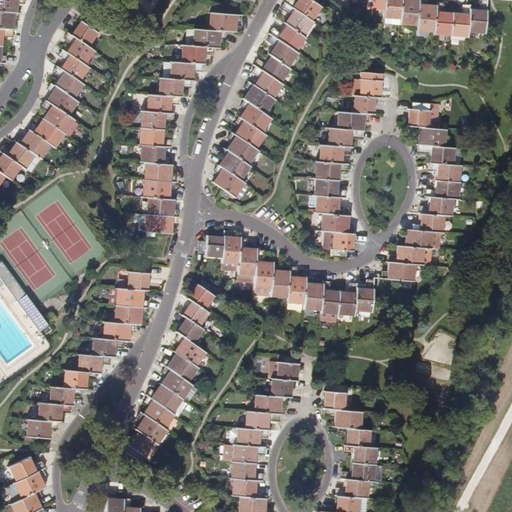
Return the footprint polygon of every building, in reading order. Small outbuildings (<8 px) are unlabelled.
[(22,3),(22,0),(0,0),(0,11),(15,13),(15,3),(22,3)] [(293,0),(285,0),(284,2),(309,19),(319,5),(313,1),(311,0),(297,0),(297,2),(293,0)] [(366,7),(384,9),(384,0),(366,0),(366,3),(366,7)] [(385,23),(399,24),(399,23),(401,5),(401,0),(384,0),(384,9),(383,17),(385,23)] [(408,0),(408,5),(401,5),(399,23),(417,24),(418,0),(408,0)] [(425,0),(418,0),(417,24),(416,36),(429,36),(430,30),(433,30),(435,6),(425,5),(425,0)] [(309,41),(319,26),(309,19),(284,2),(280,8),(290,15),(285,24),(287,25),(304,37),(309,41)] [(443,3),(436,2),(435,6),(433,30),(433,33),(450,34),(451,13),(443,13),(443,3)] [(461,14),(451,13),(450,34),(467,35),(467,31),(469,10),(469,5),(462,4),(461,14)] [(479,11),(469,10),(467,31),(484,32),(485,22),(486,11),(479,11)] [(17,20),(18,13),(15,13),(0,11),(0,29),(7,30),(11,30),(11,20),(17,20)] [(241,22),(242,14),(218,13),(210,12),(209,30),(225,31),(233,32),(234,22),(241,22)] [(86,16),(72,36),(87,46),(96,32),(93,29),(97,23),(86,16)] [(273,28),(269,34),(271,35),(294,51),(304,37),(287,25),(281,33),(273,28)] [(189,28),(187,45),(214,47),(216,47),(217,38),(225,38),(225,31),(209,30),(189,28)] [(71,44),(66,52),(83,64),(93,50),(87,46),(72,36),(67,33),(63,39),(71,44)] [(274,47),(269,55),(271,57),(286,67),(296,53),(294,51),(271,35),(267,41),(274,47)] [(182,45),(181,62),(202,64),(203,54),(213,54),(214,47),(187,45),(182,45)] [(78,81),(87,67),(83,64),(66,52),(63,50),(59,55),(67,60),(61,69),(78,81)] [(279,83),(288,68),(286,67),(271,57),(265,64),(257,59),(253,65),(255,66),(279,83)] [(169,79),(179,79),(191,80),(192,70),(201,71),(202,64),(181,62),(171,61),(169,79)] [(60,78),(55,86),(58,89),(72,98),(82,83),(78,81),(61,69),(56,66),(52,72),(60,78)] [(259,78),(254,86),(271,98),(281,84),(279,83),(255,66),(251,72),(259,78)] [(361,79),(360,96),(373,97),(378,97),(380,73),(366,72),(360,71),(360,79),(361,79)] [(159,78),(158,95),(179,97),(180,86),(178,86),(179,79),(169,79),(159,78)] [(249,91),(244,99),(244,100),(264,113),(273,99),(271,98),(254,86),(248,82),(243,87),(249,91)] [(54,94),(58,89),(55,86),(49,83),(46,89),(52,93),(54,94)] [(54,94),(52,93),(46,101),(48,102),(58,109),(66,115),(76,101),(72,98),(58,89),(54,94)] [(178,103),(179,97),(158,95),(148,94),(147,111),(168,113),(169,102),(178,103)] [(355,96),(353,112),(369,114),(372,114),(373,97),(360,96),(355,96)] [(245,109),(240,118),(246,122),(260,132),(269,117),(264,113),(244,100),(240,106),(245,109)] [(53,115),(58,109),(48,102),(44,108),(49,111),(53,115)] [(410,102),(408,126),(427,127),(429,103),(426,103),(410,102)] [(69,137),(78,123),(66,115),(58,109),(53,115),(49,111),(43,119),(63,133),(69,137)] [(173,120),(173,113),(168,113),(147,111),(142,111),(141,127),(162,129),(162,119),(173,120)] [(369,121),(369,114),(353,112),(339,111),(337,128),(361,130),(362,121),(369,121)] [(242,128),(246,122),(240,118),(239,117),(234,123),(240,127),(242,128)] [(53,147),(63,133),(43,119),(37,127),(32,124),(28,129),(29,130),(49,144),(53,147)] [(242,128),(240,127),(234,134),(254,148),(264,134),(260,132),(246,122),(242,128)] [(419,134),(418,145),(443,147),(444,129),(427,127),(408,126),(407,126),(407,134),(419,134)] [(161,139),(162,129),(141,127),(140,144),(142,145),(163,146),(171,147),(171,139),(161,139)] [(362,138),(363,130),(361,130),(337,128),(330,128),(328,145),(349,147),(350,137),(362,138)] [(17,135),(13,140),(16,142),(40,158),(49,144),(29,130),(23,139),(17,135)] [(232,142),(227,150),(247,164),(257,150),(254,148),(234,134),(231,132),(227,138),(232,142)] [(2,145),(0,147),(0,151),(2,154),(19,165),(30,173),(40,158),(16,142),(11,150),(2,145)] [(142,145),(141,162),(146,162),(170,164),(172,164),(173,157),(162,156),(163,146),(142,145)] [(351,155),(351,147),(349,147),(328,145),(321,145),(319,162),(340,163),(341,154),(351,155)] [(431,153),(430,163),(438,163),(451,164),(453,147),(443,147),(418,145),(417,151),(431,153)] [(239,180),(249,166),(247,164),(227,150),(223,148),(219,154),(225,158),(219,166),(239,180)] [(10,179),(19,165),(2,154),(0,157),(0,171),(4,174),(10,179)] [(169,174),(170,164),(146,162),(144,179),(163,180),(175,181),(176,175),(169,174)] [(347,171),(348,164),(340,163),(319,162),(317,162),(316,179),(336,180),(336,170),(347,171)] [(438,170),(438,163),(430,163),(428,162),(427,169),(438,170)] [(438,163),(438,170),(437,181),(457,182),(459,165),(451,164),(438,163)] [(218,174),(213,183),(223,190),(225,191),(222,195),(227,199),(230,195),(233,197),(243,183),(239,180),(219,166),(218,165),(214,171),(218,174)] [(167,198),(168,188),(162,188),(163,180),(144,179),(143,196),(148,196),(167,198)] [(335,190),(336,180),(316,179),(314,196),(337,197),(345,198),(346,191),(335,190)] [(175,189),(175,181),(163,180),(162,188),(168,188),(175,189)] [(426,189),(425,196),(431,197),(451,198),(456,199),(457,182),(437,181),(436,190),(426,189)] [(337,207),(337,197),(314,196),(311,195),(310,207),(316,208),(315,213),(323,213),(346,215),(346,208),(337,207)] [(171,208),(172,198),(167,198),(148,196),(147,214),(177,216),(178,209),(171,208)] [(420,206),(419,213),(421,213),(442,215),(449,216),(451,198),(431,197),(430,206),(420,206)] [(346,225),(347,215),(346,215),(323,213),(321,231),(329,231),(352,233),(353,226),(346,225)] [(421,224),(420,230),(431,231),(441,232),(442,215),(421,213),(421,224)] [(177,224),(177,216),(147,214),(145,231),(155,232),(169,233),(170,223),(177,224)] [(409,239),(408,247),(422,248),(429,248),(431,231),(420,230),(410,230),(406,229),(406,239),(409,239)] [(221,261),(238,262),(240,238),(230,237),(231,230),(224,230),(223,238),(222,256),(221,261)] [(332,249),(332,256),(346,257),(346,251),(351,251),(352,233),(329,231),(328,249),(332,249)] [(197,254),(222,256),(223,238),(206,237),(205,241),(198,240),(197,254)] [(247,238),(240,238),(238,262),(237,273),(254,274),(256,249),(246,249),(247,238)] [(388,255),(388,262),(389,262),(413,264),(421,265),(422,248),(408,247),(399,246),(398,246),(397,255),(388,255)] [(263,250),(257,249),(256,249),(254,274),(253,286),(270,288),(272,271),(272,264),(272,263),(262,262),(263,250)] [(26,314),(39,332),(48,326),(35,308),(1,260),(0,261),(0,269),(30,312),(26,314)] [(412,281),(413,264),(389,262),(388,273),(382,273),(381,279),(397,280),(400,280),(399,287),(410,287),(410,281),(412,281)] [(129,271),(127,288),(142,290),(145,290),(148,265),(134,264),(133,271),(129,271)] [(279,271),(272,271),(270,288),(270,295),(287,296),(289,277),(289,272),(279,271)] [(295,278),(289,277),(287,296),(287,301),(303,303),(305,287),(305,279),(295,278)] [(201,279),(187,299),(191,302),(202,310),(212,295),(208,292),(212,287),(201,279)] [(371,310),(372,301),(373,280),(366,279),(366,289),(356,288),(356,293),(354,309),(371,310)] [(320,311),(337,313),(338,292),(329,291),(329,281),(322,281),(322,285),(320,309),(320,311)] [(348,293),(356,293),(356,288),(356,284),(349,283),(348,293)] [(303,308),(320,309),(322,285),(312,284),(312,287),(305,287),(303,303),(303,308)] [(141,300),(142,290),(127,288),(109,287),(108,304),(115,305),(136,307),(147,308),(147,300),(141,300)] [(337,313),(354,314),(354,309),(356,293),(348,293),(338,292),(337,313)] [(191,302),(182,316),(186,319),(197,326),(206,313),(202,310),(191,302)] [(139,324),(139,315),(135,315),(136,307),(115,305),(114,322),(134,324),(139,324)] [(147,315),(147,308),(136,307),(135,315),(139,315),(147,315)] [(191,343),(201,329),(197,326),(186,319),(176,332),(178,334),(191,343)] [(104,321),(103,339),(124,341),(126,341),(127,332),(133,332),(134,324),(114,322),(104,321)] [(194,366),(204,351),(191,343),(178,334),(175,339),(180,343),(174,352),(176,353),(194,366)] [(123,347),(124,341),(103,339),(93,338),(91,355),(99,356),(110,357),(111,357),(113,346),(123,347)] [(171,361),(166,368),(187,382),(196,367),(194,366),(176,353),(171,361)] [(98,363),(99,356),(91,355),(78,354),(77,371),(96,373),(97,373),(98,363)] [(278,362),(277,379),(290,380),(295,380),(297,356),(277,355),(277,362),(278,362)] [(99,356),(98,363),(109,364),(110,357),(99,356)] [(166,368),(171,361),(165,358),(161,364),(165,366),(166,368)] [(181,398),(191,384),(187,382),(166,368),(165,366),(161,372),(167,375),(161,384),(181,398)] [(65,370),(63,387),(71,388),(81,389),(84,389),(85,379),(95,380),(96,373),(77,371),(65,370)] [(289,397),(290,380),(277,379),(272,378),(270,395),(287,397),(289,397)] [(171,412),(181,398),(161,384),(155,393),(157,394),(153,400),(171,412)] [(346,393),(347,386),(326,385),(324,409),(343,410),(344,393),(346,393)] [(70,405),(70,396),(71,388),(63,387),(50,386),(49,403),(70,405)] [(71,388),(70,396),(80,396),(81,389),(71,388)] [(157,394),(155,393),(150,389),(146,394),(148,396),(153,400),(157,394)] [(287,404),(287,397),(270,395),(256,394),(254,412),(279,413),(279,404),(287,404)] [(149,406),(144,414),(163,428),(174,414),(171,412),(153,400),(148,396),(144,402),(149,406)] [(39,402),(38,420),(58,422),(59,412),(69,412),(70,405),(49,403),(39,402)] [(359,430),(360,411),(343,410),(324,409),(323,415),(335,417),(335,428),(338,428),(359,430)] [(141,422),(136,430),(138,432),(154,442),(156,443),(165,429),(163,428),(144,414),(140,411),(135,418),(141,422)] [(279,422),(280,414),(279,413),(254,412),(247,411),(245,428),(258,429),(266,430),(267,421),(279,422)] [(58,428),(59,422),(58,422),(38,420),(27,419),(26,436),(31,437),(46,438),(47,428),(58,428)] [(233,443),(233,445),(254,446),(257,447),(258,436),(258,429),(245,428),(237,428),(237,429),(231,428),(230,443),(233,443)] [(347,436),(347,445),(368,447),(369,431),(359,430),(338,428),(338,435),(347,436)] [(138,432),(125,451),(137,459),(140,453),(144,456),(154,442),(138,432)] [(232,460),(232,462),(253,463),(254,453),(254,446),(233,445),(232,446),(225,446),(224,460),(232,460)] [(374,465),(375,447),(368,447),(347,445),(344,445),(343,452),(353,453),(353,463),(374,465)] [(32,465),(28,457),(16,462),(9,466),(16,481),(42,469),(44,468),(41,461),(32,465)] [(252,473),(253,463),(232,462),(231,478),(234,479),(254,480),(262,481),(262,474),(252,473)] [(379,482),(380,465),(374,465),(353,463),(352,472),(342,472),(341,479),(346,479),(368,481),(379,482)] [(45,475),(42,469),(16,481),(3,488),(11,504),(38,491),(44,487),(40,477),(45,475)] [(254,490),(254,480),(234,479),(232,496),(240,497),(263,498),(263,491),(254,490)] [(348,489),(348,497),(358,498),(366,498),(368,481),(346,479),(346,489),(348,489)] [(348,489),(346,489),(336,489),(335,496),(337,496),(348,497),(348,489)] [(11,504),(15,511),(32,511),(40,508),(36,499),(41,497),(38,491),(11,504)] [(113,505),(113,499),(113,493),(106,492),(105,505),(113,505)] [(327,505),(326,511),(357,511),(358,498),(348,497),(337,496),(337,505),(327,505)] [(263,509),(264,498),(263,498),(240,497),(238,511),(270,511),(270,509),(263,509)] [(138,511),(139,509),(129,508),(130,499),(123,498),(123,499),(121,511),(138,511)] [(113,505),(105,505),(104,511),(121,511),(123,499),(113,499),(113,505)]
